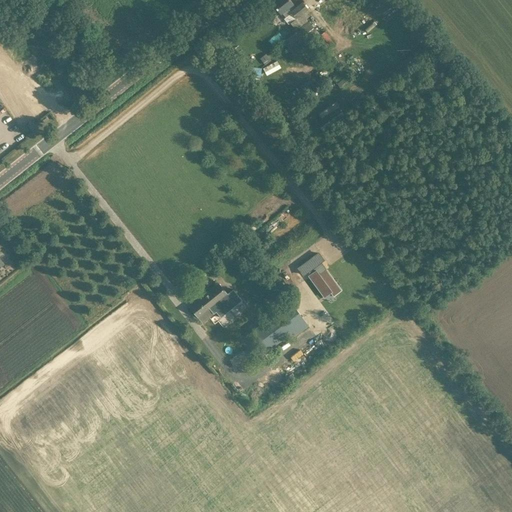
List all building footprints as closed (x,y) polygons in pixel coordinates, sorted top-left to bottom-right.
[(282,12),(295,30),(307,21),(306,19),(309,16),(305,12),(308,9),(302,1),(295,7),(293,4),(293,3),(290,0),(274,0),(272,2),(280,13),(282,12)] [(302,48),(319,34),(309,21),(274,48),(282,57),(290,51),(298,61),(307,54),(302,48)] [(266,53),(260,58),(265,65),(271,60),(266,53)] [(39,127),(35,122),(34,120),(32,121),(31,120),(28,122),(29,124),(27,125),(33,132),(39,127)] [(310,275),(308,276),(324,297),(331,291),(333,295),(341,289),(321,262),(308,271),(310,275)] [(202,322),(213,313),(215,315),(221,310),(220,309),(223,307),(219,302),(228,295),(218,283),(189,306),(202,322)] [(289,304),(252,330),(265,349),(302,323),(289,304)]
